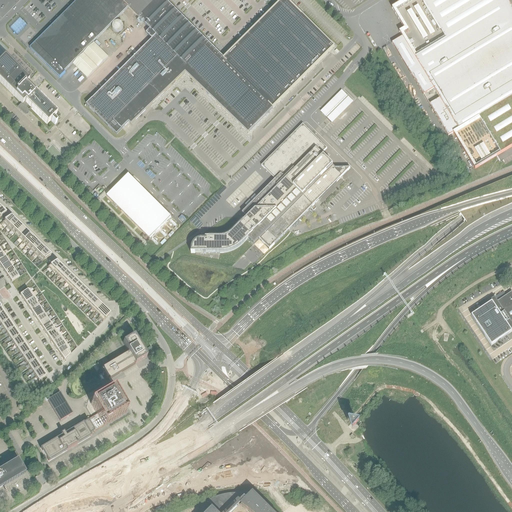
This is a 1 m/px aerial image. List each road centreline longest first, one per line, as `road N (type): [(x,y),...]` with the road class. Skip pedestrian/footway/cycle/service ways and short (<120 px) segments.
road 1 (trunk): [(212,431),(331,366),(388,360),(452,391),(511,474)]
road 2 (trunk): [(359,313),(77,511)]
road 3 (trunk): [(511,200),(313,273),(257,310),(221,347)]
road 4 (trunk): [(212,431),(467,251)]
road 5 (unclassified): [(15,511),(164,410),(172,384),(168,355),(124,295)]
road 6 (secondary): [(221,347),(0,136)]
road 7 (secondary): [(0,160),(207,361)]
road 8 (trunk): [(307,432),(400,315),(467,251)]
road 9 (unclassified): [(349,14),(360,34),(221,175)]
road 10 (trunk): [(207,361),(162,429),(60,511)]
road 11 (trunk): [(511,191),(438,238),(359,313)]
road 12 (trunk): [(227,380),(355,511)]
road 13 (residential): [(109,308),(114,314),(58,369),(1,292)]
road 14 (trunk): [(511,215),(457,243),(359,313)]
road 15 (unclassified): [(124,295),(0,173)]
road 16 (unclassified): [(118,147),(0,29)]
road 17 (residential): [(0,201),(109,308)]
road 18 (trunk): [(99,511),(212,431)]
road 19 (trunk): [(307,432),(221,347)]
